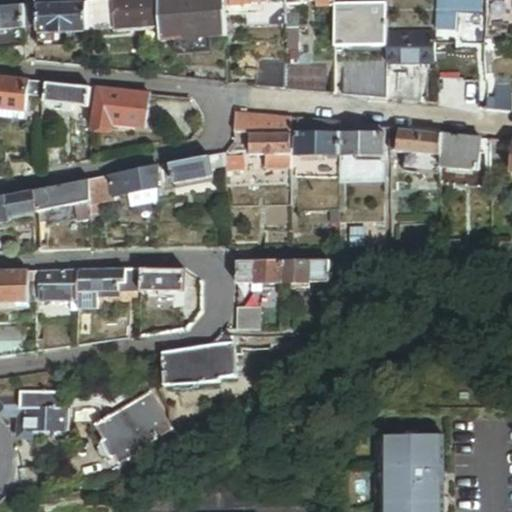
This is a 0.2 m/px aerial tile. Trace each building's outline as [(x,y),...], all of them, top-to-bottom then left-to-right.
[(159,29),(156,0),(121,0),(110,1),(114,33),(159,29)] [(225,8),(224,0),(158,0),(162,45),(225,39),(225,8)] [(389,40),(389,0),(336,0),(336,7),(336,48),(388,48),(389,40)] [(484,0),(438,0),(438,30),(457,31),(457,11),(485,11),(484,0)] [(114,33),(110,1),(88,3),(90,34),(114,33)] [(87,7),(35,8),(37,30),(37,36),(88,34),(87,7)] [(26,30),(37,30),(35,8),(24,9),(26,30)] [(0,34),(24,32),(22,9),(0,11),(0,34)] [(286,61),(286,62),(297,62),(297,25),(286,26),(286,61)] [(438,68),(438,41),(389,40),(388,48),(388,68),(438,68)] [(226,84),(225,51),(189,48),(191,80),(226,84)] [(260,88),(286,90),(286,62),(286,61),(261,59),(260,88)] [(344,96),(387,100),(388,75),(388,71),(344,70),(344,96)] [(388,75),(387,100),(422,104),(424,78),(388,75)] [(438,78),(437,105),(459,108),(459,79),(438,78)] [(27,99),(28,85),(28,83),(0,80),(0,117),(25,120),(27,99)] [(28,85),(27,99),(43,101),(42,87),(28,85)] [(88,90),(47,86),(46,104),(89,109),(88,90)] [(511,91),(490,89),(488,111),(511,112),(511,91)] [(150,97),(99,91),(94,132),(114,134),(115,127),(146,131),(150,97)] [(270,119),(236,116),(236,125),(238,125),(253,127),(253,123),(269,124),(270,119)] [(292,137),(292,121),(270,119),(269,124),(269,130),(277,131),(277,137),(292,137)] [(342,136),(342,126),(292,121),(292,137),(293,158),(293,160),(297,160),(297,137),(297,123),(331,127),(331,130),(325,130),(325,136),(342,136)] [(250,138),(277,137),(277,131),(269,130),(269,124),(253,123),(253,127),(238,125),(237,137),(250,138)] [(297,137),(325,136),(325,130),(331,130),(331,127),(297,123),(297,137)] [(378,129),(342,126),(342,136),(378,135),(378,129)] [(404,132),(391,131),(392,152),(404,154),(404,132)] [(441,157),(441,135),(404,132),(404,154),(408,154),(439,157),(441,157)] [(378,135),(342,136),(342,158),(387,157),(386,134),(378,135)] [(480,139),(441,135),(441,157),(442,166),(477,170),(480,139)] [(297,137),(297,160),(342,158),(342,136),(325,136),(297,137)] [(293,158),(292,137),(277,137),(250,138),(250,158),(265,158),(293,158)] [(438,173),(439,157),(408,154),(406,169),(438,173)] [(210,159),(213,171),(226,168),(226,158),(226,156),(210,159)] [(64,157),(44,161),(44,171),(64,167),(64,157)] [(226,168),(227,176),(243,176),(243,158),(226,158),(226,168)] [(265,167),(293,167),(293,160),(293,158),(265,158),(265,167)] [(213,171),(210,159),(170,167),(174,186),(214,178),(213,171)] [(158,191),(157,169),(112,178),(116,199),(126,197),(156,191),(158,191)] [(116,199),(112,178),(90,182),(91,203),(91,205),(93,205),(100,204),(103,204),(103,202),(116,199)] [(91,203),(90,182),(74,185),(76,206),(80,205),(90,203),(91,203)] [(76,206),(74,185),(35,193),(39,213),(76,206)] [(156,205),(156,191),(126,197),(129,210),(156,205)] [(39,213),(35,193),(0,199),(0,224),(4,224),(3,220),(39,213)] [(91,221),(90,203),(80,205),(84,222),(91,221)] [(100,204),(93,205),(93,222),(103,220),(100,204)] [(93,253),(93,235),(46,237),(46,254),(93,253)] [(23,255),(23,237),(5,237),(6,255),(23,255)] [(330,286),(330,263),(285,264),(285,287),(330,286)] [(285,264),(238,265),(238,288),(255,288),(265,288),(285,287),(285,264)] [(125,271),(80,272),(80,296),(81,296),(101,295),(125,295),(125,271)] [(142,271),(125,271),(125,295),(142,294),(142,271)] [(184,273),(142,271),(142,294),(184,293),(184,273)] [(80,296),(80,272),(43,273),(43,275),(43,295),(44,304),(80,304),(80,296)] [(30,305),(30,274),(0,274),(0,305),(18,305),(30,305)] [(101,295),(81,296),(82,318),(102,317),(101,295)] [(238,307),(238,328),(262,328),(261,306),(238,307)] [(109,344),(133,341),(132,312),(114,312),(109,317),(109,344)] [(70,350),(69,322),(38,323),(39,355),(70,350)] [(0,360),(27,356),(27,329),(0,328),(0,360)] [(232,347),(232,336),(223,337),(212,348),(218,348),(232,347)] [(218,348),(221,379),(239,379),(236,347),(232,347),(218,348)] [(218,348),(212,348),(166,355),(169,387),(222,383),(221,379),(218,348)] [(172,428),(172,425),(152,394),(98,428),(108,443),(105,445),(117,462),(119,461),(125,469),(148,455),(146,453),(161,443),(158,437),(172,428)] [(30,411),(65,411),(65,396),(21,396),(21,403),(22,417),(19,417),(19,421),(19,442),(36,442),(36,434),(30,434),(30,411)] [(22,417),(21,403),(0,402),(0,420),(1,421),(19,421),(19,417),(22,417)] [(72,434),(72,411),(65,411),(30,411),(30,434),(36,434),(55,434),(69,434),(72,434)] [(442,511),(443,441),(387,441),(386,511),(442,511)] [(113,464),(117,462),(105,445),(102,447),(100,451),(99,456),(101,459),(103,462),(105,464),(109,465),(113,464)] [(321,478),(159,482),(160,510),(321,506),(321,478)]
